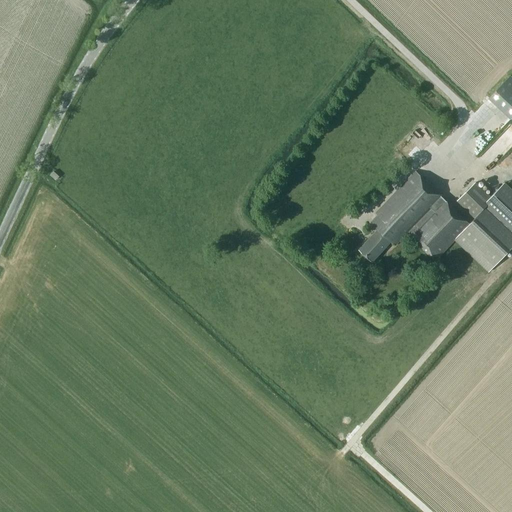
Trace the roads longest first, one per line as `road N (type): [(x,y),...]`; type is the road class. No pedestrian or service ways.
road 1 (tertiary): [(0,242),(69,92),(137,0)]
road 2 (track): [(351,437),(511,259)]
